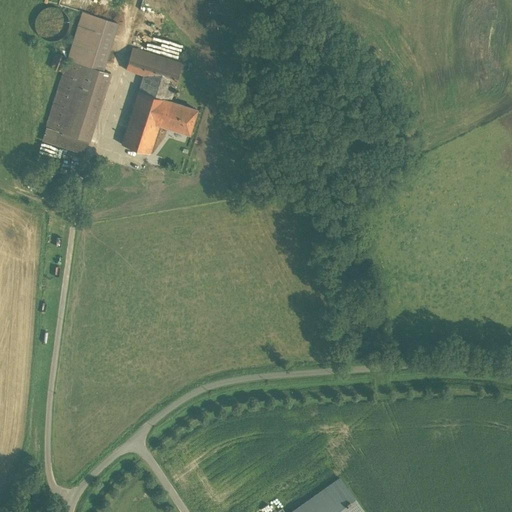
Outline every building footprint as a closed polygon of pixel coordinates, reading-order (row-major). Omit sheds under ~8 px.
[(39,12),(37,15),(35,18),(35,22),(35,26),(36,30),(38,33),(40,36),(43,39),(47,40),(51,41),(54,41),(58,40),(62,38),(64,35),(67,32),(68,29),(69,25),(69,21),(68,17),(66,14),(64,11),(60,9),(57,7),(53,6),(49,6),(45,7),(42,9),(39,12)] [(118,23),(83,12),(42,139),(85,153),(110,73),(103,71),(118,23)] [(162,125),(170,101),(182,64),(132,49),(125,70),(143,75),(121,144),(149,153),(159,124),(162,125)] [(65,57),(55,54),(51,67),(61,70),(65,57)] [(196,109),(170,101),(162,125),(189,133),(196,109)] [(246,113),(236,110),(233,120),(243,123),(246,113)] [(278,511),(364,511),(340,479),(338,480),(293,511),(284,511),(282,508),(278,511)]
